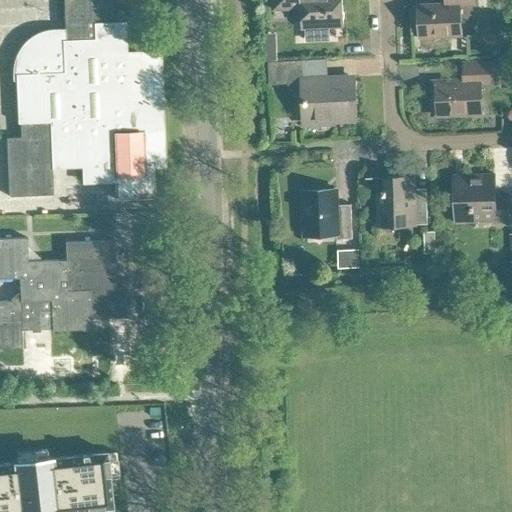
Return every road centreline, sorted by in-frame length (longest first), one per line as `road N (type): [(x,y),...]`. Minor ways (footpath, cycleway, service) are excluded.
road 1 (residential): [(219,511),(200,0)]
road 2 (residential): [(387,0),(391,119),(399,136)]
